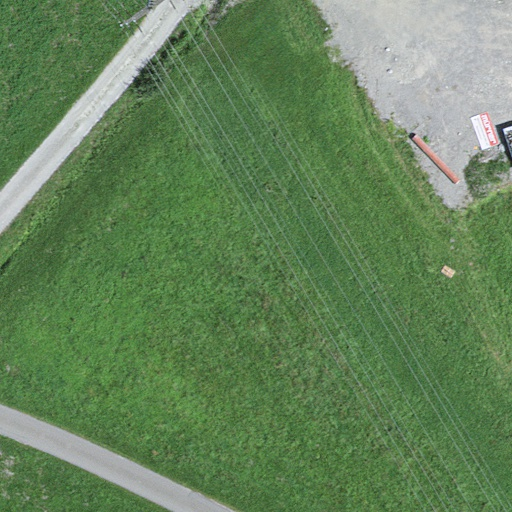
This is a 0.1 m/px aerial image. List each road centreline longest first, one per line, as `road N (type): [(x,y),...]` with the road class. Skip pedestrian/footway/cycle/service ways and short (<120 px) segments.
road 1 (track): [(160,0),(0,206)]
road 2 (unclassified): [(201,511),(0,421)]
